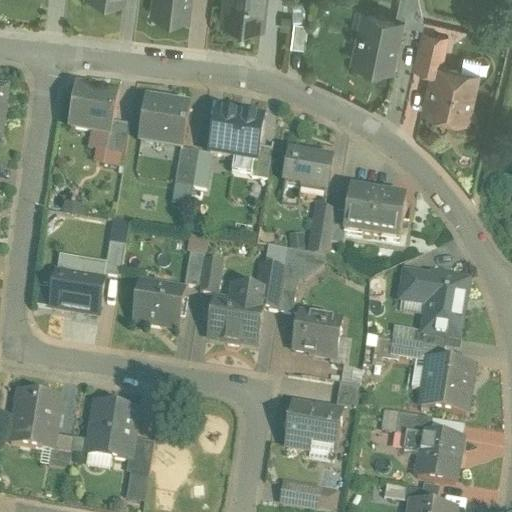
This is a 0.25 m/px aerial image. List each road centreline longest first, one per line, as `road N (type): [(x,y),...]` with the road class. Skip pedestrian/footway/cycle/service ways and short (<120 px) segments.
road 1 (residential): [(50,55),(19,295),(26,340),(40,354),(234,391),(261,428),(248,511)]
road 2 (residential): [(50,55),(274,84),(328,101),(385,135),(424,172),(465,222),(506,294)]
